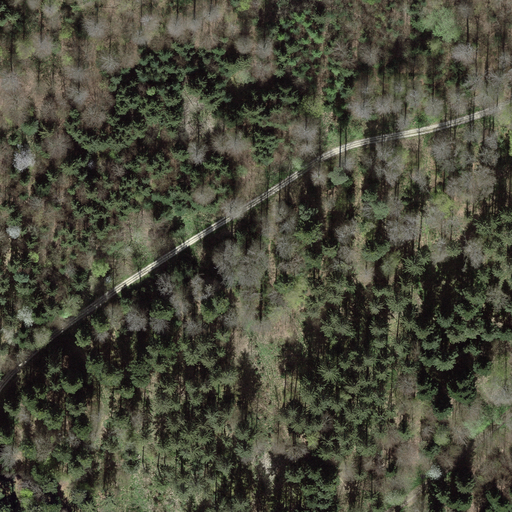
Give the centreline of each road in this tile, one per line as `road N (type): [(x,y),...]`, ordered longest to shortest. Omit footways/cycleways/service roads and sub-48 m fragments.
road 1 (track): [(511,100),(322,158),(112,291),(39,345),(0,388)]
road 2 (track): [(511,409),(390,511)]
